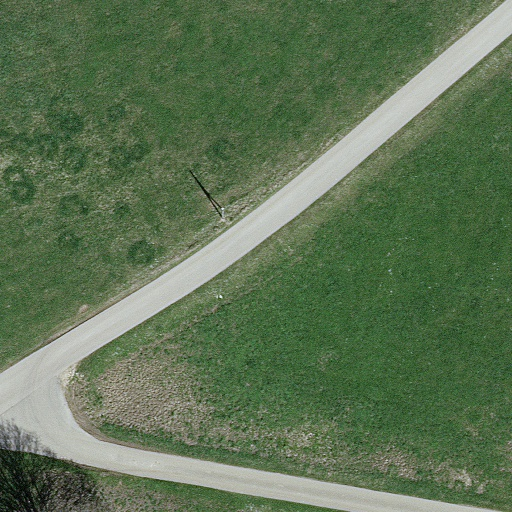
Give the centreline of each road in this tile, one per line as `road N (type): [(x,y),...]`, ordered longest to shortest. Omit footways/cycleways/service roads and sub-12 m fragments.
road 1 (unclassified): [(0,393),(243,236),(511,15)]
road 2 (track): [(425,511),(91,452),(0,410)]
